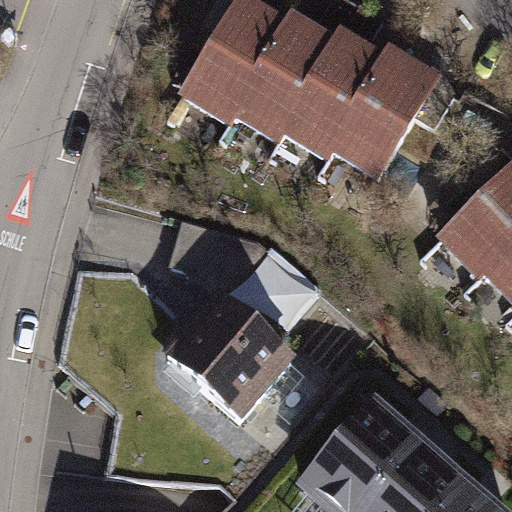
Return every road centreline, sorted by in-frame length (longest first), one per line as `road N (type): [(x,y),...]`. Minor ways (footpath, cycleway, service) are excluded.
road 1 (residential): [(35,152),(94,0)]
road 2 (residential): [(0,288),(35,152)]
